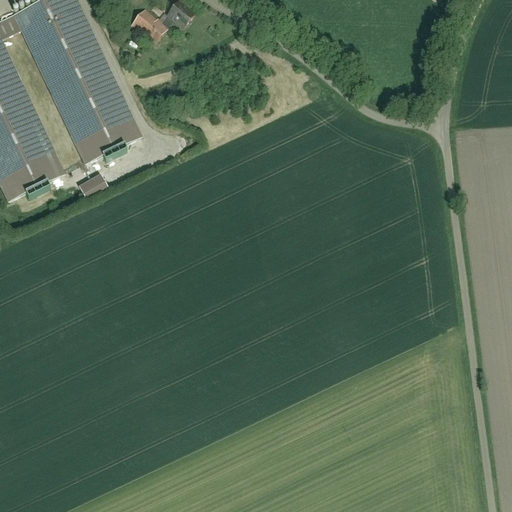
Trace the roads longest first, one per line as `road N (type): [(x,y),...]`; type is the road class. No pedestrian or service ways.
road 1 (unclassified): [(444,133),(494,511)]
road 2 (unclassified): [(207,0),(285,47),(379,120),(444,133)]
road 3 (unclassified): [(444,133),(448,86),(480,0)]
